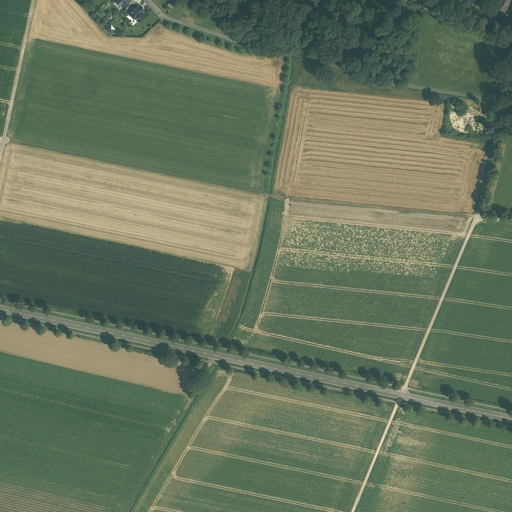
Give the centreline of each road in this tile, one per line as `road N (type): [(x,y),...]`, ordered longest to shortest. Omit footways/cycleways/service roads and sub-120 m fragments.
road 1 (secondary): [(0,308),(511,420)]
road 2 (track): [(476,217),(272,197),(0,139)]
road 3 (residential): [(149,0),(167,18),(244,44),(298,46),(372,80),(494,99)]
road 4 (track): [(476,217),(352,511)]
road 5 (track): [(215,355),(123,511)]
road 6 (track): [(33,0),(0,156)]
road 7 (residential): [(494,99),(494,141),(476,217),(511,222)]
